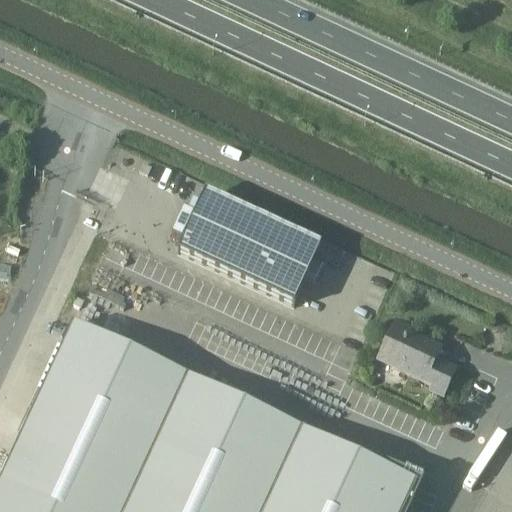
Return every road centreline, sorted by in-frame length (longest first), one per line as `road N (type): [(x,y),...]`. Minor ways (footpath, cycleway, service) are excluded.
road 1 (unclassified): [(511,292),(0,54)]
road 2 (trunk): [(152,0),(511,168)]
road 3 (trunk): [(511,119),(255,0)]
